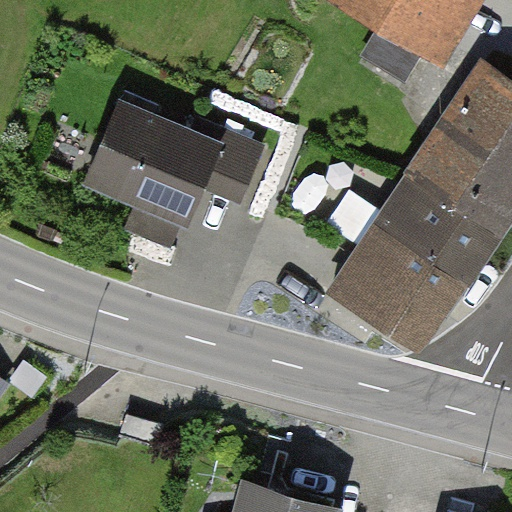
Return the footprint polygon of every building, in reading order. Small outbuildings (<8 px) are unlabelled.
[(492,0),(338,0),(459,63),(492,0)] [(437,343),(511,228),(511,74),(492,62),(347,284),(437,343)] [(228,128),(120,83),(84,171),(192,215),(228,128)] [(0,398),(23,367),(0,350),(0,398)] [(334,511),(341,487),(239,461),(225,511),(334,511)]
